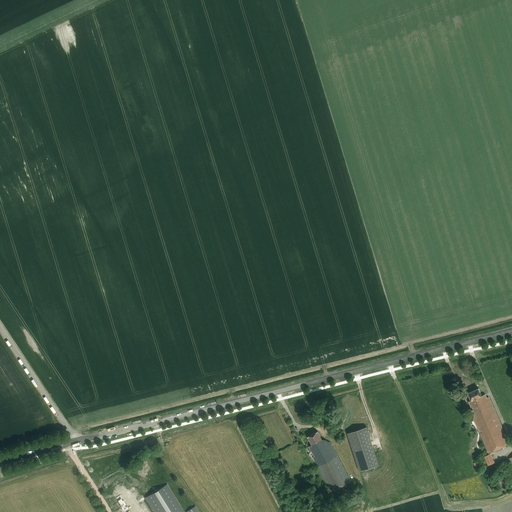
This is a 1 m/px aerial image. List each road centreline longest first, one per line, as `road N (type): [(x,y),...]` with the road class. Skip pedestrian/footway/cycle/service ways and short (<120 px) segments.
road 1 (secondary): [(78,441),(511,331)]
road 2 (unclassified): [(78,441),(0,326)]
